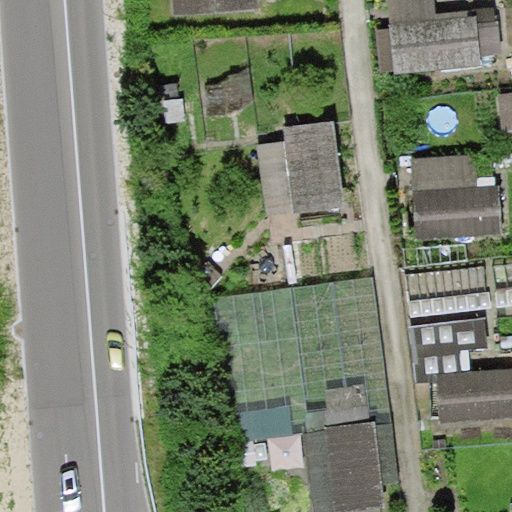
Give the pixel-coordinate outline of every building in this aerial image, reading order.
[(257,0),(171,0),(172,13),(258,8),(257,0)] [(433,0),(390,0),(394,29),(379,31),(383,69),(395,68),(396,72),(477,63),(476,54),(500,51),(495,8),(435,15),(433,0)] [(222,84),(209,85),(209,114),(230,113),(252,99),(249,68),(222,84)] [(177,84),(161,85),(165,122),(185,120),(182,100),(179,98),(177,84)] [(511,94),(499,96),(503,129),(511,128),(511,94)] [(332,123),(286,129),(288,141),(259,145),(267,215),(342,205),(332,123)] [(474,157),(413,160),(417,236),(499,231),(497,187),(475,188),(474,157)] [(483,319),(414,327),(418,380),(440,379),(443,420),(511,415),(511,370),(459,373),(459,346),(486,345),(483,319)] [(368,426),(363,389),(328,394),(330,412),(307,414),(318,511),(367,511),(382,510),(379,482),(400,480),(392,423),(368,426)]
